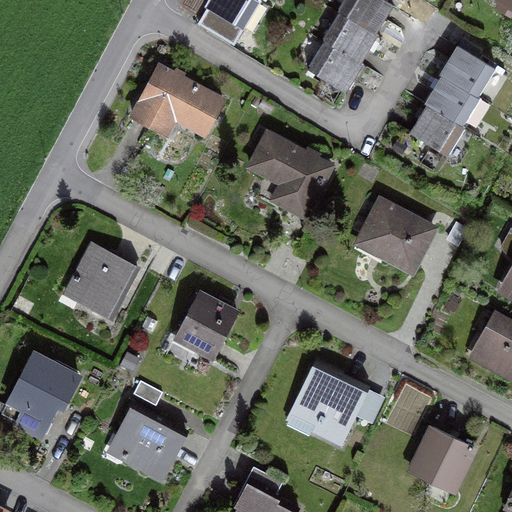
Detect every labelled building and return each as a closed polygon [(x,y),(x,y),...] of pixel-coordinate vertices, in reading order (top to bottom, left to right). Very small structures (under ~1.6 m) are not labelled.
[(208,0),(206,4),(243,26),(258,0),(208,0)] [(345,0),(339,13),(374,33),(381,19),(388,6),(376,0),(345,0)] [(511,0),(495,0),(492,7),(511,16),(511,0)] [(323,41),(358,61),(366,47),(374,33),(339,13),(323,41)] [(358,61),(323,41),(305,72),(340,92),(349,76),(358,61)] [(446,76),(478,95),(491,71),(458,53),(453,62),(446,76)] [(225,99),(156,65),(126,124),(164,142),(172,126),(204,142),(225,99)] [(429,105),(462,124),(478,95),(446,76),(438,90),(429,105)] [(462,124),(429,105),(421,119),(409,139),(442,158),(462,124)] [(333,165),(262,130),(240,174),(272,190),(265,204),(304,223),(333,165)] [(436,230),(376,199),(351,248),(410,279),(436,230)] [(310,226),(297,250),(310,258),(324,234),(310,226)] [(135,269),(87,245),(57,302),(105,327),(135,269)] [(511,263),(494,295),(511,304),(511,263)] [(238,315),(197,294),(171,347),(212,368),(238,315)] [(511,322),(493,312),(467,360),(511,384),(511,322)] [(73,380),(30,358),(0,417),(0,423),(40,444),(73,380)] [(369,396),(308,370),(282,431),(343,457),(369,396)] [(162,391),(140,381),(134,393),(156,403),(162,391)] [(185,440),(127,411),(102,461),(160,490),(185,440)] [(475,450),(427,428),(406,474),(454,496),(475,450)] [(292,511),(243,487),(230,511),(292,511)] [(511,511),(511,493),(503,511),(511,511)]
